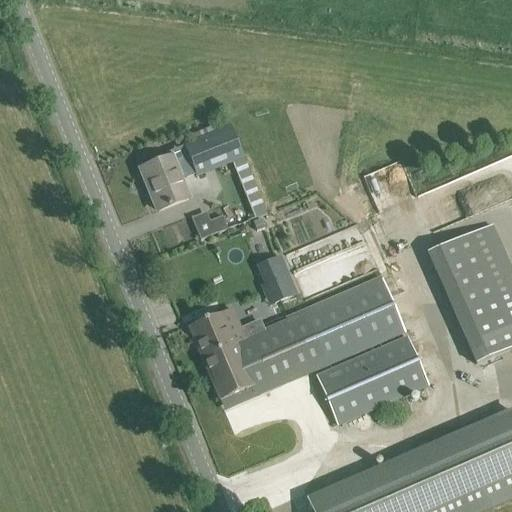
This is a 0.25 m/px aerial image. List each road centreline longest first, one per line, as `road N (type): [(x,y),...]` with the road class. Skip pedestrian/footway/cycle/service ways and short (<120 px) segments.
road 1 (unclassified): [(192,439),(17,0)]
road 2 (unclassified): [(192,439),(280,413),(323,438),(408,440),(511,398)]
